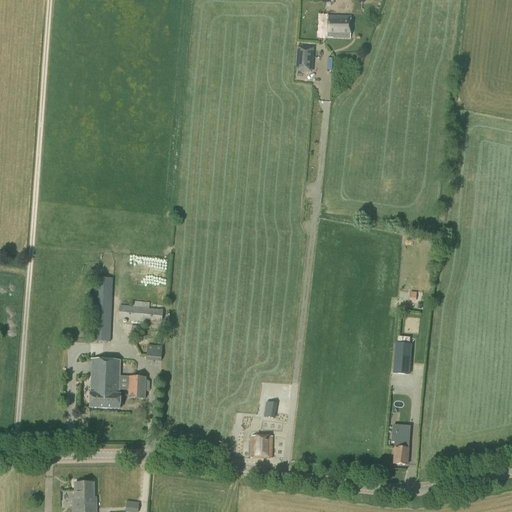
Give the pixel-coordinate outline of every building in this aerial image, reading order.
[(350,39),(350,16),(328,16),(327,38),(350,39)] [(312,73),(313,48),(297,47),(295,72),(312,73)] [(110,343),(112,279),(95,278),(92,342),(110,343)] [(161,325),(162,310),(119,306),(118,320),(161,325)] [(142,336),(143,327),(131,326),(130,335),(142,336)] [(411,345),(394,344),(392,374),(409,376),(411,345)] [(160,362),(162,347),(147,346),(145,361),(160,362)] [(144,400),(145,378),(135,378),(136,366),(134,365),(120,364),(120,362),(92,360),(91,394),(89,394),(89,409),(119,410),(120,395),(118,395),(118,390),(128,390),(128,399),(144,400)] [(276,405),(266,403),(263,418),(274,419),(276,405)] [(403,435),(403,429),(399,428),(401,404),(390,403),(388,434),(396,434),(395,449),(393,466),(407,466),(408,450),(407,450),(407,443),(401,442),(402,435),(403,435)] [(271,460),(272,438),(251,437),(250,459),(271,460)] [(93,499),(93,484),(74,484),(74,499),(72,499),(71,511),(95,511),(96,499),(93,499)] [(137,511),(138,504),(126,502),(124,511),(137,511)]
